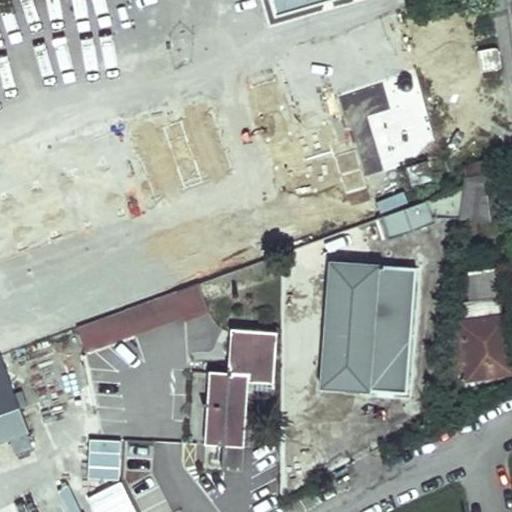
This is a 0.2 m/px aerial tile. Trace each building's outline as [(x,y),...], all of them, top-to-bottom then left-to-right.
[(0,77),(130,40),(118,0),(42,0),(0,12),(0,77)] [(270,0),(275,18),(336,0),(270,0)] [(482,66),(502,63),(499,43),(479,46),(482,66)] [(317,71),(259,89),(265,109),(324,92),(317,71)] [(192,219),(228,209),(203,120),(191,123),(189,116),(177,120),(179,127),(167,130),(192,219)] [(419,139),(413,120),(382,130),(388,149),(419,139)] [(168,235),(137,137),(42,167),(73,265),(168,235)] [(500,159),(489,162),(489,172),(502,169),(500,159)] [(489,162),(461,171),(462,179),(489,172),(489,162)] [(428,180),(423,163),(406,169),(411,186),(428,180)] [(455,224),(487,227),(484,190),(504,184),(502,169),(489,172),(462,179),(461,189),(456,220),(455,224)] [(456,220),(461,189),(424,203),(430,220),(456,220)] [(321,387),(406,393),(416,269),(331,263),(321,387)] [(460,325),(466,380),(510,375),(503,318),(500,318),(494,268),(464,272),(467,303),(459,304),(462,325),(460,325)] [(218,299),(242,287),(234,271),(210,283),(218,299)] [(207,304),(200,284),(80,327),(88,347),(207,304)] [(275,337),(229,334),(227,374),(208,373),(203,447),(242,450),(246,387),(272,389),(275,337)] [(0,363),(0,443),(26,434),(0,363)] [(119,480),(122,441),(90,439),(88,478),(119,480)]
